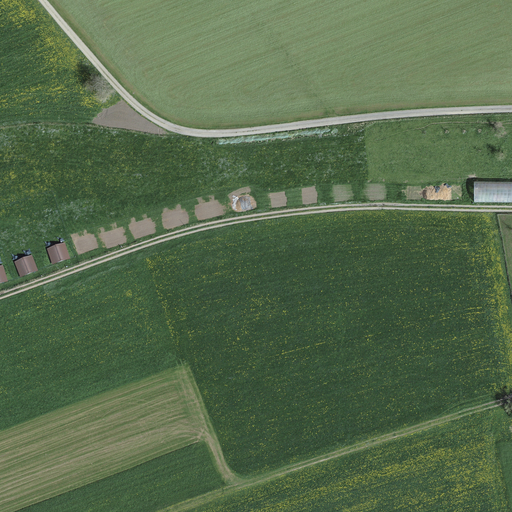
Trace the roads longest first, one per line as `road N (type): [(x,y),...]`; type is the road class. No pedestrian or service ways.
road 1 (track): [(48,0),(112,83),(174,128),(219,133),(511,110)]
road 2 (track): [(54,280),(173,237),(268,216),(511,209)]
road 3 (track): [(170,511),(511,401)]
